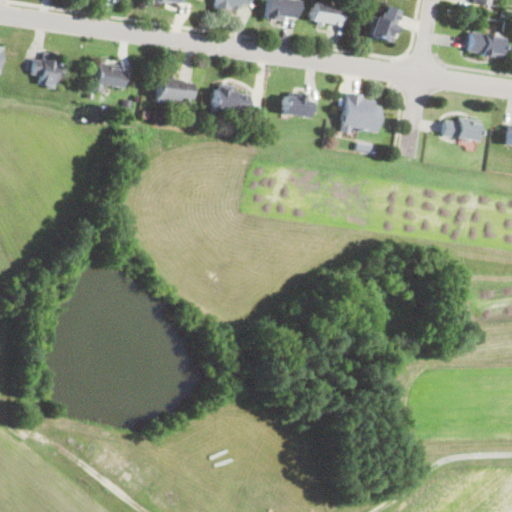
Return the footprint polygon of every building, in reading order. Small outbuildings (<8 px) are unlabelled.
[(249,0),(248,6),(239,5),(239,10),(228,9),(228,10),(213,8),(214,0),(249,0)] [(296,14),(295,19),(283,17),(283,21),(272,19),(273,18),(264,16),(265,0),(291,0),(298,1),(296,14)] [(340,22),(339,27),(329,26),(328,23),(323,23),(322,26),(316,26),(316,22),(309,21),(312,3),(342,7),(340,22)] [(400,12),(399,14),(395,25),(397,26),(390,43),(368,35),(374,18),(378,19),(380,13),(382,14),(385,7),(400,12)] [(502,37),(500,58),(479,55),(480,53),(467,52),(469,33),(502,37)] [(58,55),(57,61),(56,65),(63,66),(62,76),(55,75),(53,90),(46,88),(46,87),(41,86),(41,85),(38,85),(39,76),(30,75),(32,60),(41,61),(42,52),(58,55)] [(124,83),(123,88),(93,84),(96,63),(117,66),(117,71),(125,73),(124,83)] [(191,90),(190,99),(178,97),(177,101),(155,98),(158,78),(180,81),(180,82),(192,84),(191,90)] [(232,86),(232,93),(248,95),(246,111),(233,109),(233,110),(226,109),(226,111),(218,110),(219,108),(211,107),(214,89),(217,89),(218,84),(232,86)] [(305,94),(304,100),(312,102),(309,119),(280,114),(283,96),(291,97),(291,96),(295,97),(296,93),(305,94)] [(378,116),(376,133),(348,129),(347,133),(339,132),(344,93),(360,95),(360,99),(373,101),(372,106),(379,107),(378,116)] [(131,99),(130,106),(122,105),(123,97),(131,99)] [(149,110),(148,118),(141,117),(142,109),(149,110)] [(479,121),(476,141),(440,137),(442,121),(457,123),(457,118),(479,121)] [(371,145),(370,153),(355,151),(356,143),(371,145)]
